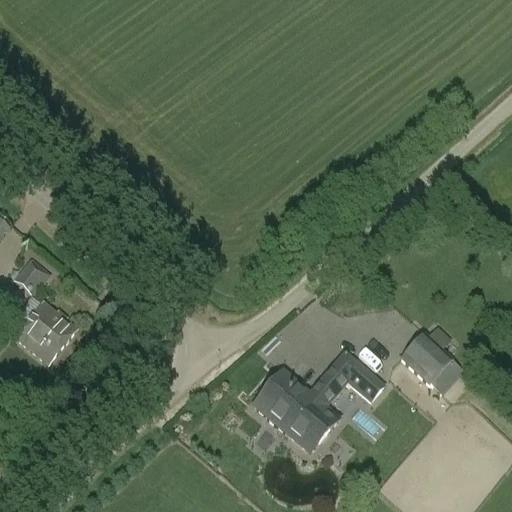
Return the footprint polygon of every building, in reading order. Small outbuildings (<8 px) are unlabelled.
[(0,246),(3,243),(2,242),(8,233),(0,226),(0,246)] [(12,286),(32,302),(49,280),(28,265),(12,286)] [(48,369),(76,336),(42,308),(14,342),(48,369)] [(452,365),(424,338),(399,364),(428,391),(429,390),(441,401),(463,378),(451,366),(452,365)] [(345,357),(308,399),(282,375),(251,410),(306,459),(337,423),(325,413),(347,388),(369,407),(384,391),(345,357)]
